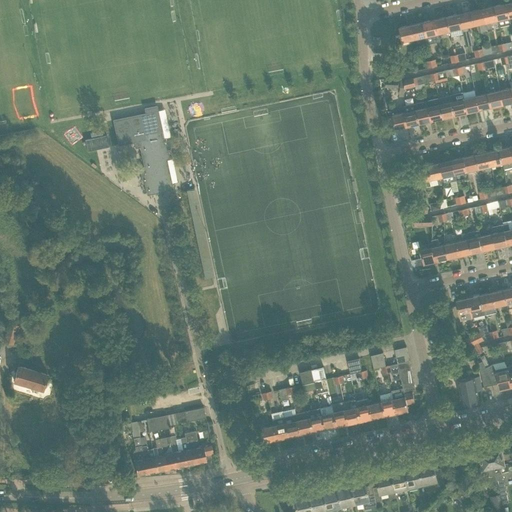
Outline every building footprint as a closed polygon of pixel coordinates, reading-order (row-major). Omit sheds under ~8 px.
[(511,24),(506,3),(494,6),(499,27),(511,24)] [(499,27),(494,6),(482,8),(486,22),(485,23),(487,29),(492,28),(490,21),(496,20),(498,27),(499,27)] [(486,22),(482,8),(470,11),(474,25),(479,24),(481,32),(487,31),(487,29),(485,23),(486,22)] [(458,14),(462,28),(466,46),(473,44),(469,28),(468,27),(468,26),(474,25),(470,11),(458,14)] [(462,28),(458,14),(446,16),(450,31),(462,28)] [(450,31),(446,16),(434,19),(438,33),(450,31)] [(434,19),(423,22),(426,36),(432,35),(434,42),(440,41),(438,33),(434,19)] [(426,36),(423,22),(411,25),(414,39),(426,36)] [(414,39),(411,25),(399,27),(402,41),(414,39)] [(491,53),(490,47),(489,43),(482,45),(483,48),(484,55),(491,53)] [(498,45),(490,47),(491,53),(499,52),(498,45)] [(464,52),(459,53),(455,55),(456,62),(466,59),(464,52)] [(493,59),(486,61),(487,68),(495,66),(493,59)] [(424,75),(413,78),(415,84),(425,82),(424,75)] [(415,84),(413,78),(404,80),(404,88),(415,85),(415,84)] [(511,102),(511,89),(511,87),(499,90),(503,104),(511,102)] [(499,90),(487,93),(491,107),(492,107),(492,108),(498,107),(497,105),(503,104),(499,90)] [(487,93),(476,96),(479,110),(491,107),(487,93)] [(451,95),(439,97),(438,98),(443,118),(455,115),(452,101),(451,95)] [(476,96),(464,98),(467,112),(479,110),(476,96)] [(438,98),(426,100),(431,121),(443,118),(438,98)] [(464,98),(452,101),(455,115),(467,112),(464,98)] [(426,100),(421,102),(414,103),(419,123),(431,121),(426,100)] [(419,123),(414,103),(403,106),(404,112),(407,126),(419,123)] [(144,108),(146,113),(113,120),(118,144),(133,141),(135,148),(139,147),(143,166),(139,167),(142,183),(144,182),(147,195),(171,189),(169,183),(172,182),(165,152),(163,153),(162,149),(168,148),(165,137),(163,137),(157,110),(155,105),(144,108)] [(404,112),(402,112),(392,115),(395,129),(407,126),(404,112)] [(84,139),(87,151),(109,146),(106,135),(103,135),(91,138),(84,139)] [(511,149),(511,146),(499,149),(503,163),(504,169),(511,166),(511,149)] [(503,163),(499,149),(487,151),(491,166),(503,163)] [(491,166),(487,151),(475,154),(479,168),(491,166)] [(479,168),(475,154),(463,157),(467,171),(479,168)] [(467,171),(463,157),(452,160),(455,174),(467,171)] [(440,162),(443,177),(444,183),(456,180),(455,174),(452,160),(440,162)] [(423,172),(425,181),(437,178),(438,184),(444,183),(443,177),(440,162),(428,165),(429,170),(423,172)] [(503,186),(495,188),(497,195),(504,193),(503,186)] [(495,188),(488,190),(489,196),(497,195),(495,188)] [(205,278),(212,277),(213,277),(194,189),(186,190),(205,278)] [(505,199),(498,201),(500,208),(507,206),(505,199)] [(439,201),(429,203),(431,210),(440,208),(439,201)] [(500,208),(498,201),(491,203),(492,210),(500,208)] [(482,205),(474,206),(476,213),(483,212),(482,205)] [(474,206),(467,208),(468,215),(476,213),(474,206)] [(432,216),(414,216),(414,225),(415,225),(432,225),(432,216)] [(504,230),(507,245),(511,243),(511,228),(509,229),(508,223),(503,224),(502,224),(504,230)] [(507,245),(504,230),(502,224),(491,227),(492,233),(495,247),(507,245)] [(483,250),(480,236),(479,229),(467,232),(469,238),(468,239),(472,253),(483,250)] [(495,247),(492,233),(480,236),(483,250),(495,247)] [(448,258),(445,244),(439,245),(438,238),(431,240),(433,247),(436,261),(448,258)] [(472,253),(468,239),(456,241),(459,255),(472,253)] [(459,255),(456,241),(445,244),(448,258),(459,255)] [(436,261),(433,247),(420,249),(424,264),(436,261)] [(504,289),(492,292),(495,306),(507,303),(504,289)] [(483,309),(485,315),(496,312),(495,306),(492,292),(480,295),(483,309)] [(471,311),(473,317),(485,315),(483,309),(480,295),(468,297),(471,311)] [(460,320),(473,317),(471,311),(468,297),(456,300),(460,320)] [(435,313),(438,325),(446,324),(443,311),(435,313)] [(480,331),(472,334),(476,343),(478,342),(482,341),(484,340),(483,337),(481,334),(481,333),(480,331)] [(489,339),(488,332),(481,334),(483,337),(484,340),(489,339)] [(396,356),(408,353),(406,346),(394,349),(396,356)] [(397,363),(409,360),(408,353),(396,356),(397,363)] [(478,354),(478,353),(472,356),(476,365),(482,362),(480,357),(478,354)] [(485,367),(489,365),(484,354),(480,357),(482,362),(485,367)] [(183,370),(194,367),(192,355),(180,358),(183,370)] [(361,371),(362,371),(359,358),(347,361),(350,373),(361,371)] [(399,369),(410,367),(409,360),(397,363),(399,369)] [(45,390),(51,372),(20,362),(14,380),(45,390)] [(482,362),(476,365),(482,377),(484,387),(493,385),(491,380),(485,367),(482,362)] [(507,366),(495,369),(493,364),(489,365),(485,367),(491,380),(493,385),(498,383),(500,389),(511,387),(508,372),(509,372),(507,366)] [(318,368),(311,369),(314,381),(320,380),(325,379),(326,378),(323,366),(318,368)] [(410,367),(399,369),(400,375),(412,372),(410,367)] [(300,372),(303,384),(314,382),(314,381),(311,369),(300,372)] [(401,381),(413,378),(412,372),(400,375),(401,381)] [(480,376),(467,378),(454,381),(456,388),(459,388),(463,406),(479,403),(477,389),(482,388),(480,376)] [(320,380),(314,381),(314,382),(317,393),(329,391),(326,378),(325,379),(320,380)] [(403,387),(414,384),(413,378),(401,381),(403,387)] [(414,384),(403,387),(404,393),(412,391),(416,390),(414,384)] [(287,394),(286,387),(279,389),(281,400),(289,398),(288,394),(287,394)] [(412,391),(404,393),(405,396),(393,399),(396,413),(408,410),(407,404),(415,402),(412,391)] [(368,398),(362,399),(356,401),(357,407),(360,421),(372,418),(369,404),(368,398)] [(393,399),(381,401),(384,415),(396,413),(393,399)] [(381,401),(369,404),(372,418),(384,415),(381,401)] [(332,406),(320,409),(320,410),(321,415),(321,414),(324,429),(336,426),(333,412),(332,406)] [(184,411),(185,416),(187,421),(205,417),(203,407),(184,411)] [(295,407),(273,413),(274,417),(297,412),(295,407)] [(360,421),(357,407),(345,409),(348,423),(360,421)] [(348,423),(345,409),(333,412),(336,426),(348,423)] [(314,410),(308,411),(313,431),(324,429),(321,414),(321,415),(320,410),(317,411),(314,410)] [(187,421),(185,416),(184,411),(175,413),(177,423),(187,421)] [(308,411),(297,414),(296,414),(301,434),(313,431),(308,411)] [(175,413),(165,415),(167,425),(177,423),(175,413)] [(296,414),(291,415),(284,416),(289,437),(301,434),(296,414)] [(165,415),(156,417),(158,430),(168,428),(167,425),(165,415)] [(289,437),(284,416),(272,419),(273,425),(277,439),(289,437)] [(158,430),(156,417),(146,419),(149,432),(158,430)] [(140,437),(139,432),(137,422),(136,421),(131,422),(136,449),(133,450),(132,452),(137,475),(147,473),(146,469),(139,437),(140,437)] [(277,439),(273,425),(261,428),(265,442),(277,439)] [(198,446),(195,430),(190,431),(196,463),(206,461),(205,455),(213,453),(210,442),(202,444),(202,445),(198,446)] [(185,436),(180,437),(181,442),(181,441),(186,465),(196,463),(190,431),(184,433),(185,436)] [(176,438),(175,435),(175,434),(169,435),(170,436),(176,467),(186,465),(181,441),(181,442),(180,437),(176,438)] [(144,436),(140,437),(139,437),(146,469),(147,473),(157,471),(153,455),(152,448),(147,449),(144,436)] [(170,436),(166,437),(160,438),(166,469),(176,467),(170,436)] [(158,455),(153,455),(157,471),(166,469),(160,438),(155,439),(158,455)] [(501,448),(490,451),(498,485),(500,493),(500,494),(502,503),(508,502),(502,473),(509,471),(507,464),(504,464),(501,448)] [(498,485),(490,451),(479,453),(483,469),(487,468),(491,486),(498,485)] [(433,463),(419,467),(422,483),(436,480),(437,486),(444,484),(440,468),(434,469),(433,463)] [(419,467),(405,470),(408,486),(422,483),(419,467)] [(408,486),(405,470),(390,473),(394,490),(408,486)] [(395,497),(394,490),(390,473),(376,476),(378,486),(373,487),(376,501),(382,500),(380,493),(387,491),(389,498),(395,497)] [(377,507),(376,501),(373,487),(372,484),(366,486),(365,483),(351,486),(355,503),(362,501),(364,510),(377,507)] [(351,486),(337,489),(341,506),(355,503),(351,486)] [(461,488),(455,495),(463,503),(470,495),(461,488)] [(341,506),(337,489),(323,492),(327,509),(341,506)] [(323,492),(309,495),(312,511),(314,511),(327,509),(323,492)] [(500,493),(489,496),(493,511),(494,511),(504,509),(503,507),(502,503),(500,494),(500,493)] [(295,499),(297,511),(312,511),(309,495),(295,499)] [(418,511),(420,511),(427,506),(422,502),(416,509),(418,511)]
